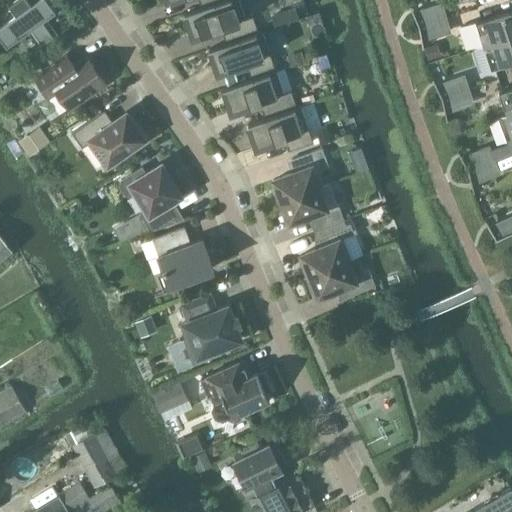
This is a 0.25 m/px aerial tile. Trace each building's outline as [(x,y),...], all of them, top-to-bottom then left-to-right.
[(55,12),(46,0),(36,0),(31,4),(27,0),(11,0),(0,8),(0,18),(3,22),(0,24),(0,36),(6,46),(30,29),(40,43),(51,35),(41,21),(55,12)] [(225,39),(249,31),(245,18),(237,21),(230,0),(222,0),(184,13),(192,38),(221,28),(225,39)] [(412,13),(417,26),(444,18),(440,5),(412,13)] [(293,8),(271,15),(275,26),(297,18),(293,8)] [(476,47),(511,35),(511,9),(469,24),(476,47)] [(420,40),(448,32),(444,18),(417,26),(420,40)] [(250,75),(274,67),(262,31),(209,49),(217,73),(246,63),(250,75)] [(511,35),(476,47),(476,48),(482,46),(490,69),(511,61),(511,35)] [(427,60),(438,56),(434,44),(423,48),(427,60)] [(301,51),(286,56),(289,65),(304,60),(301,51)] [(68,109),(105,83),(87,57),(73,66),(65,55),(34,77),(49,98),(57,92),(68,109)] [(275,70),(222,88),(231,113),(259,103),(263,115),(288,106),(295,104),(291,89),(283,92),(275,70)] [(435,86),(441,99),(467,90),(463,76),(435,86)] [(511,87),(498,92),(506,116),(511,113),(511,87)] [(444,113),(472,103),(467,90),(441,99),(444,113)] [(313,94),(301,98),(303,104),(316,100),(313,94)] [(256,148),(284,139),(288,150),(313,142),(300,106),(247,124),(256,148)] [(91,141),(105,161),(107,164),(144,139),(125,113),(112,122),(108,121),(101,111),(71,132),(82,147),(91,141)] [(506,142),(511,139),(511,113),(506,116),(498,119),(506,142)] [(29,155),(49,141),(41,130),(21,143),(29,155)] [(460,158),(467,170),(493,160),(488,147),(460,158)] [(280,200),(280,201),(322,185),(317,171),(328,167),(322,148),(292,159),(296,171),(273,180),(275,187),(272,189),(277,201),(280,200)] [(470,184),(498,173),(493,160),(467,170),(470,184)] [(139,218),(147,231),(180,219),(170,201),(180,195),(161,164),(146,174),(141,167),(121,180),(119,186),(124,194),(130,195),(135,192),(146,208),(140,212),(139,218)] [(323,186),(322,185),(280,201),(288,223),(312,214),(318,230),(344,220),(337,204),(325,208),(318,188),(323,186)] [(493,196),(489,185),(474,190),(478,202),(493,196)] [(356,224),(381,216),(377,203),(352,211),(356,224)] [(511,216),(488,227),(495,240),(511,233),(511,216)] [(302,259),(299,263),(305,278),(351,259),(343,239),(355,234),(357,233),(350,218),(344,220),(318,230),(322,241),(318,242),(318,248),(301,255),(302,259)] [(151,238),(151,239),(158,256),(157,256),(162,271),(155,273),(163,293),(192,282),(190,277),(213,268),(202,239),(189,244),(183,227),(184,227),(184,226),(151,238)] [(0,258),(11,249),(0,236),(0,258)] [(351,259),(305,278),(311,292),(316,293),(318,297),(336,290),(341,288),(345,298),(375,286),(368,269),(364,271),(358,256),(351,259)] [(192,364),(218,354),(216,349),(240,340),(227,306),(215,310),(209,294),(180,305),(187,321),(182,323),(188,339),(183,341),(192,364)] [(136,322),(142,336),(156,331),(150,316),(136,322)] [(220,422),(227,420),(234,422),(241,419),(243,413),(269,402),(265,393),(270,391),(262,372),(256,375),(256,374),(250,376),(242,360),(200,379),(208,397),(209,396),(213,406),(210,412),(214,420),(220,422)] [(179,381),(152,393),(161,412),(188,400),(179,381)] [(22,382),(12,388),(24,409),(34,403),(22,382)] [(11,386),(0,391),(0,427),(26,412),(24,409),(12,388),(11,386)] [(87,422),(65,433),(71,445),(93,433),(87,422)] [(93,433),(71,445),(93,486),(125,470),(103,428),(93,433)] [(183,453),(201,445),(195,430),(176,439),(183,453)] [(239,489),(238,490),(240,492),(241,493),(242,495),(243,498),(244,500),(244,502),(246,502),(251,499),(257,511),(299,511),(313,505),(298,474),(276,485),(266,467),(283,459),(284,460),(285,459),(283,457),(281,455),(280,453),(278,450),(277,448),(277,445),(276,442),(275,443),(275,444),(269,446),(268,444),(259,449),(256,443),(257,443),(256,442),(254,443),(252,445),(250,446),(247,448),(245,449),(242,449),(239,450),(240,451),(241,451),(244,457),(232,462),(244,486),(239,489)] [(204,450),(190,458),(195,468),(209,461),(204,450)] [(101,511),(118,502),(108,486),(87,499),(78,483),(30,511),(101,511)] [(511,511),(511,485),(467,511),(511,511)]
